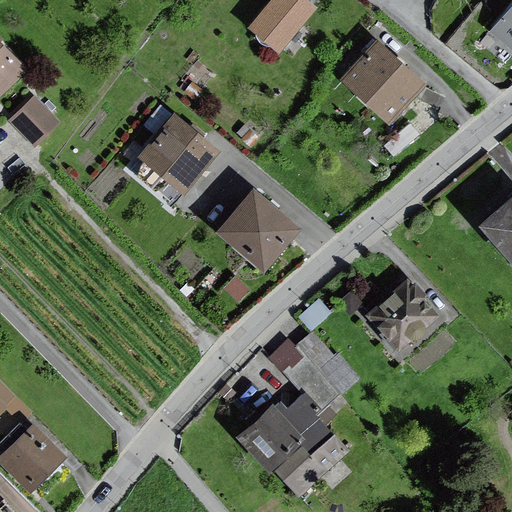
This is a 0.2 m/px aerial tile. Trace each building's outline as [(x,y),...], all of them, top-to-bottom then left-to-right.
[(318,5),(312,0),(268,0),(249,24),(281,51),(318,5)] [(511,2),(490,29),(511,46),(511,2)] [(462,37),(438,18),(427,32),(450,51),(462,37)] [(0,19),(0,128),(33,157),(87,95),(0,19)] [(417,84),(368,39),(332,79),(380,123),(417,84)] [(213,155),(164,115),(127,160),(176,200),(213,155)] [(416,138),(406,127),(381,148),(391,159),(416,138)] [(288,231),(240,189),(206,229),(254,271),(288,231)] [(511,192),(481,218),(511,255),(511,192)] [(431,319),(400,279),(354,315),(385,355),(431,319)] [(331,357),(308,331),(290,347),(296,354),(277,371),(297,393),(283,406),(273,396),(230,435),(288,499),(308,481),(302,474),(310,467),(316,474),(341,451),(314,421),(360,380),(336,353),(331,357)] [(19,423),(0,442),(0,476),(14,491),(51,455),(19,423)]
